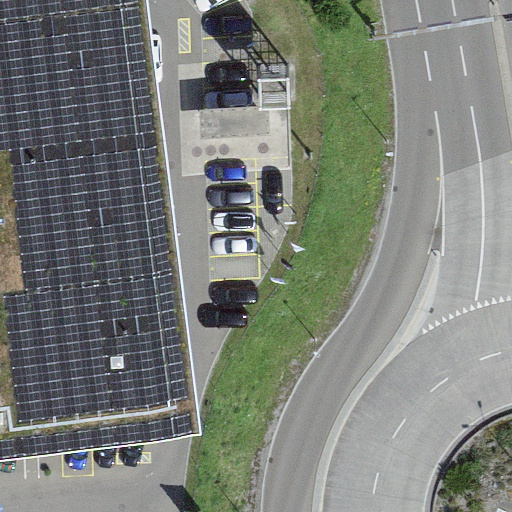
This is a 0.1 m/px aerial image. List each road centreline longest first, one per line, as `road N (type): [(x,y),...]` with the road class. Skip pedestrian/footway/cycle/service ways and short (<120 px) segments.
road 1 (trunk): [(463,52),(421,124),(407,255),(377,320),(336,370),(307,425),(288,511)]
road 2 (trunk): [(463,52),(484,162),(486,241),(454,386)]
road 3 (primary): [(454,386),(400,451),(383,511)]
